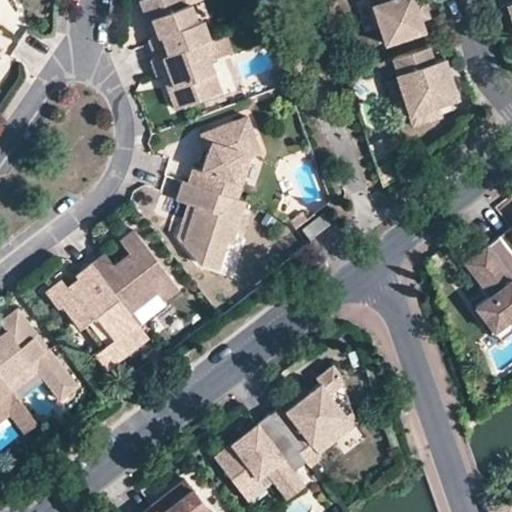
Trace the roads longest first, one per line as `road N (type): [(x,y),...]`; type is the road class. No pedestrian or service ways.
road 1 (residential): [(49,511),(378,260)]
road 2 (residential): [(0,275),(113,185),(127,122),(104,70),(89,60)]
road 3 (residential): [(464,511),(378,260)]
road 4 (residential): [(378,260),(511,152)]
road 5 (residential): [(89,60),(49,75),(0,149)]
